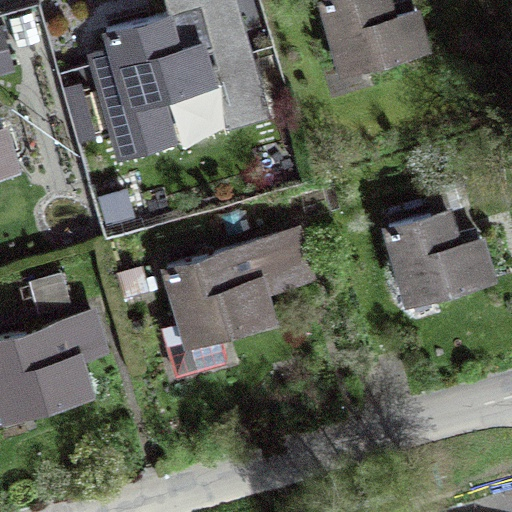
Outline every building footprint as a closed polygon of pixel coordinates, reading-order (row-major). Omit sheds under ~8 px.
[(393,12),(389,0),(328,0),(347,64),(427,42),(417,5),(393,12)] [(227,80),(203,5),(110,32),(116,52),(95,58),(125,164),(189,145),(174,95),(227,80)] [(0,120),(0,165),(17,160),(5,119),(0,120)] [(452,203),(388,221),(408,293),(492,270),(481,231),(462,237),(452,203)] [(338,308),(314,227),(176,267),(200,348),(338,308)] [(0,358),(19,420),(109,393),(98,359),(121,352),(109,311),(0,344),(0,358)]
